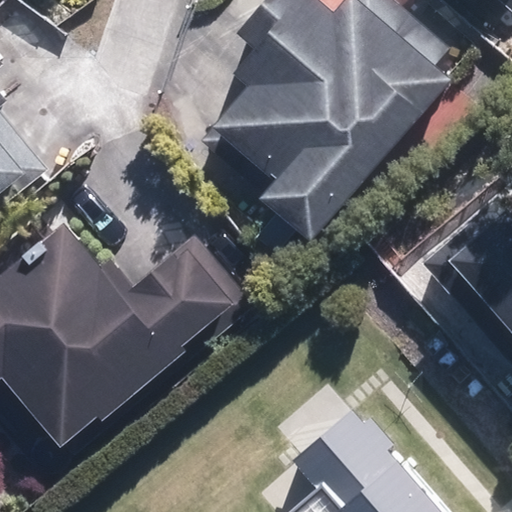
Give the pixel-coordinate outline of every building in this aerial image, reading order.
[(264,192),(311,234),(450,81),(436,68),(452,50),(397,0),(337,0),(332,6),(325,0),(261,0),(238,27),(255,42),(235,64),(256,82),(218,124),(277,178),(264,192)] [(511,0),(495,0),(511,15),(511,0)] [(0,209),(51,171),(4,109),(31,88),(0,47),(0,209)] [(511,213),(499,197),(426,257),(475,318),(495,302),(511,322),(511,213)] [(74,215),(0,274),(0,372),(4,369),(63,442),(102,411),(108,418),(256,298),(203,233),(133,289),(74,215)] [(451,511),(357,400),(294,454),(320,485),(287,511),(451,511)]
